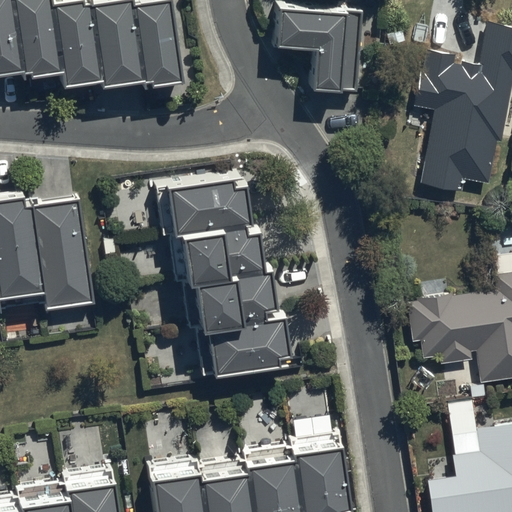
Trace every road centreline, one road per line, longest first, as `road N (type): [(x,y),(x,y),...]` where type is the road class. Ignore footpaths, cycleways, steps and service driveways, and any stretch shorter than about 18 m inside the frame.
road 1 (residential): [(389,511),(346,217),(333,186),(276,111)]
road 2 (residential): [(276,111),(169,135),(0,125)]
road 3 (residential): [(276,111),(246,73),(228,0)]
